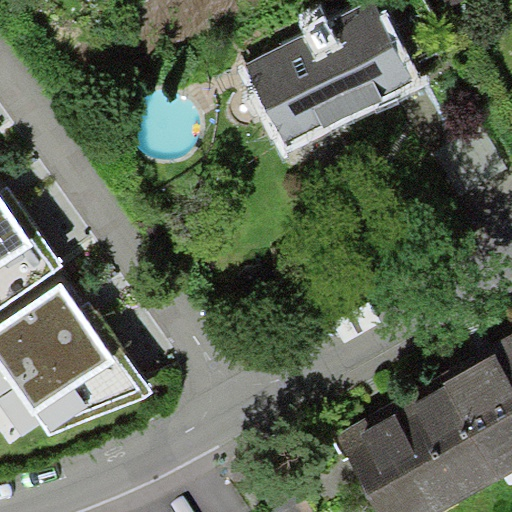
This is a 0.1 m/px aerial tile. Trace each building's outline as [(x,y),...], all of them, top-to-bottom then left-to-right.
[(364,0),(243,61),(282,137),(408,74),(370,0),(364,0)] [(0,191),(0,308),(63,264),(7,186),(0,191)] [(60,282),(0,322),(0,371),(31,417),(35,414),(49,435),(152,392),(87,303),(79,309),(60,282)] [(511,345),(448,382),(491,459),(511,447),(511,345)] [(384,511),(397,511),(454,480),(459,490),(497,469),(491,459),(448,382),(344,441),(384,511)] [(260,487),(273,511),(312,511),(289,470),(260,487)]
